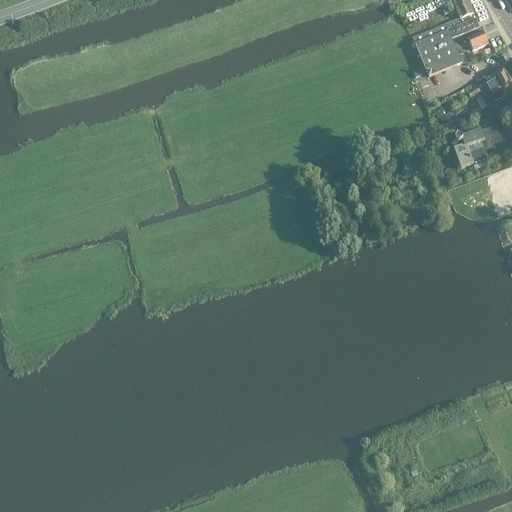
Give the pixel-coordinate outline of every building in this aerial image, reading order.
[(467,0),(460,0),(453,3),(460,20),(463,27),(476,22),(467,0)] [(460,20),(412,40),(428,79),(462,65),(454,46),(468,40),(463,27),(460,20)] [(476,22),(463,27),(468,40),(483,33),(482,30),(480,30),(476,22)] [(483,33),(468,40),(473,52),(488,46),(488,44),(488,43),(487,41),(486,40),(483,33)] [(487,86),(469,96),(472,101),(478,98),(510,79),(504,70),(493,76),(492,75),(483,80),(487,86)] [(511,83),(510,79),(478,98),(481,102),(491,96),(500,91),(503,96),(511,90),(511,83)] [(511,139),(507,124),(511,120),(511,110),(510,107),(497,114),(502,125),(482,132),(481,131),(461,137),(460,137),(458,136),(457,137),(456,138),(455,139),(455,140),(455,141),(456,142),(451,148),(452,152),(451,152),(458,172),(473,167),(474,168),(489,163),(486,152),(493,150),(496,156),(509,151),(508,146),(511,144),(511,139)] [(438,112),(435,114),(438,119),(440,118),(444,116),(441,110),(438,112)] [(450,114),(440,119),(444,126),(454,121),(450,114)] [(415,144),(409,146),(411,152),(417,151),(415,144)] [(511,179),(491,187),(495,198),(511,192),(511,179)] [(498,461),(494,452),(400,489),(404,498),(498,461)]
